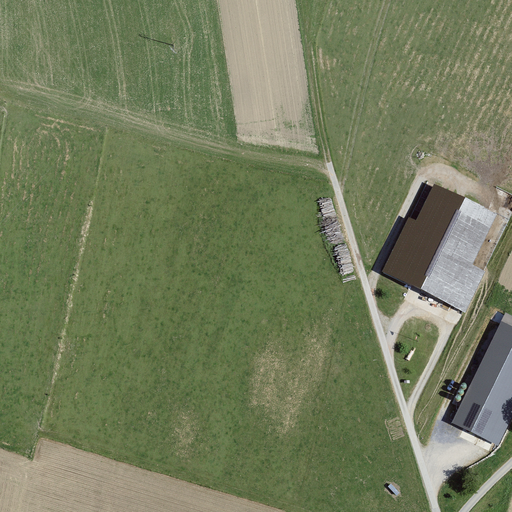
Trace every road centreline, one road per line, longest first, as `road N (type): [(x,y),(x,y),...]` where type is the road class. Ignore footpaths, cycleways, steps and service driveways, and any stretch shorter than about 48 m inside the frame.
road 1 (residential): [(436,511),(330,166)]
road 2 (track): [(301,0),(330,166)]
